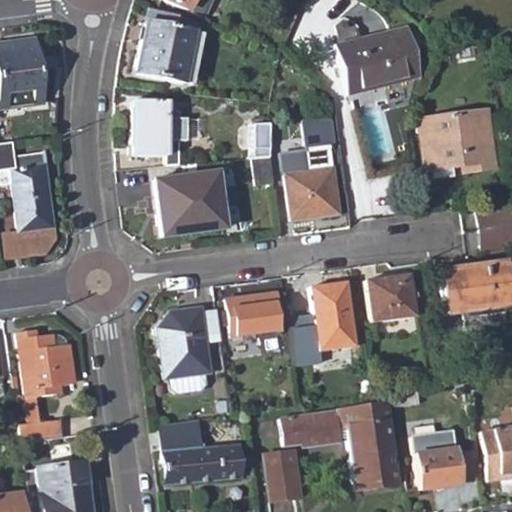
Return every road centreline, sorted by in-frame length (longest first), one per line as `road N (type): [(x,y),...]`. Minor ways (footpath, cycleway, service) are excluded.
road 1 (residential): [(98,282),(443,236)]
road 2 (residential): [(98,282),(84,150),(93,0)]
road 3 (residential): [(130,511),(98,282)]
